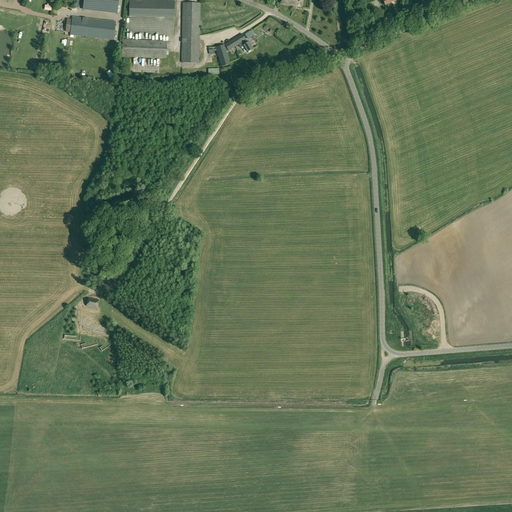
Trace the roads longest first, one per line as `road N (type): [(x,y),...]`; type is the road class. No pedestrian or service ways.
road 1 (tertiary): [(511,346),(401,355),(385,349),(373,163),(340,54)]
road 2 (track): [(340,54),(239,97),(125,264)]
road 3 (tertiary): [(340,54),(472,0)]
